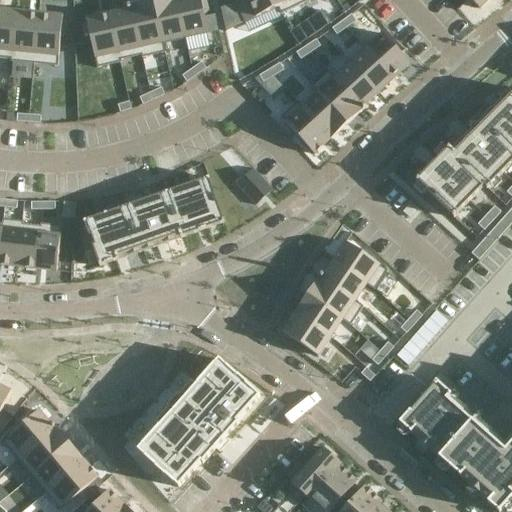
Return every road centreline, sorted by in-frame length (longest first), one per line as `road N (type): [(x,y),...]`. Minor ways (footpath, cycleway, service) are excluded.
road 1 (residential): [(511,30),(325,201),(182,298)]
road 2 (residential): [(450,511),(334,410),(182,298)]
road 3 (residential): [(182,298),(0,309)]
